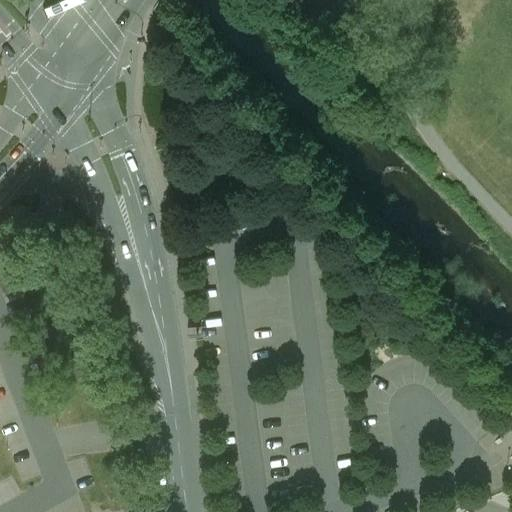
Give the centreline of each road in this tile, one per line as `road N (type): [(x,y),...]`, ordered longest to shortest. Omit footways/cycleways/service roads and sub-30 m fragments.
road 1 (residential): [(192,511),(151,270)]
road 2 (residential): [(151,270),(122,176),(67,70)]
road 3 (residential): [(0,191),(48,182),(77,188),(151,270)]
